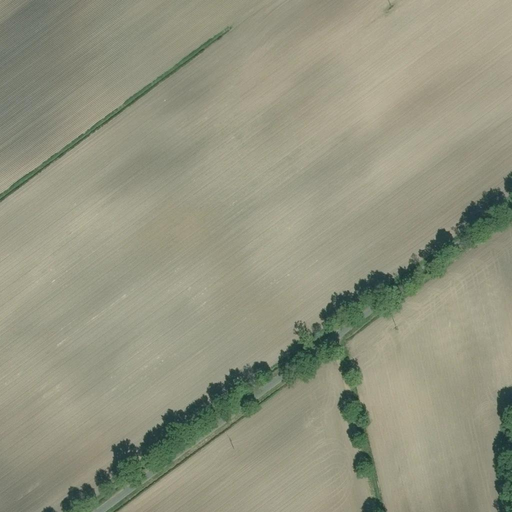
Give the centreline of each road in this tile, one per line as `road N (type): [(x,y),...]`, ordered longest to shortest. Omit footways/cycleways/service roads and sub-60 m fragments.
road 1 (residential): [(96,511),(511,206)]
road 2 (track): [(337,334),(380,511)]
